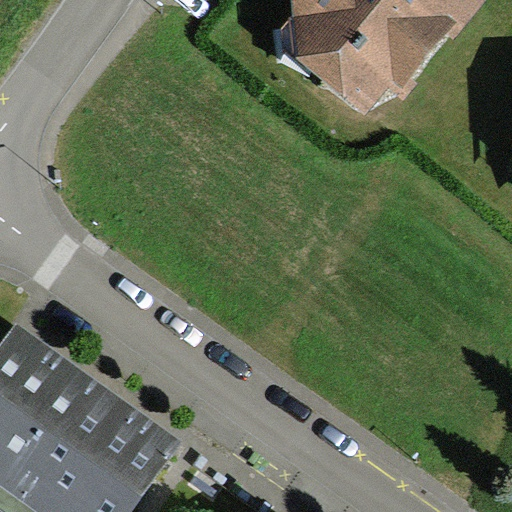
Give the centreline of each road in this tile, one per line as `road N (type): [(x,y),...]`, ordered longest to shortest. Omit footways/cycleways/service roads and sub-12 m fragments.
road 1 (residential): [(417,511),(228,388),(0,215)]
road 2 (residential): [(88,0),(0,124)]
